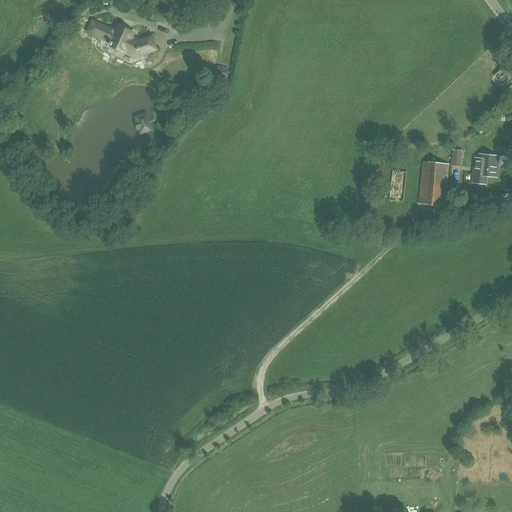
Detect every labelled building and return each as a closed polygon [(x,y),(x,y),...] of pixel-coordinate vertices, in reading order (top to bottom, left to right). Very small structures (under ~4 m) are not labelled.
[(153,15),(152,20),(164,24),(166,19),(153,15)] [(86,33),(108,44),(108,45),(134,59),(158,50),(152,35),(140,39),(134,37),(136,33),(116,24),(114,30),(93,20),(86,33)] [(229,69),(223,67),(221,77),(227,78),(229,69)] [(140,135),(153,131),(147,113),(134,117),(136,122),(135,122),(137,131),(138,131),(140,135)] [(452,149),(450,166),(461,167),(463,150),(452,149)] [(486,176),(494,177),(496,177),(497,165),(496,165),(497,156),(481,154),(480,158),(475,158),(473,183),(485,184),(486,176)] [(445,206),(449,164),(422,162),(419,204),(445,206)] [(392,170),(388,200),(403,202),(406,172),(392,170)]
